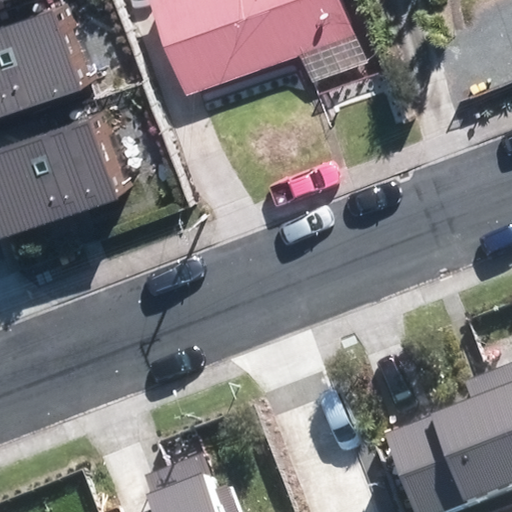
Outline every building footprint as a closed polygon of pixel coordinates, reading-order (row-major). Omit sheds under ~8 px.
[(0,100),(98,68),(75,0),(45,0),(0,15),(0,100)] [(334,0),(154,0),(187,87),(345,29),(334,0)] [(0,170),(17,217),(135,175),(108,101),(0,139),(0,170)] [(431,511),(436,511),(511,483),(511,361),(477,375),(484,393),(398,426),(431,511)] [(175,506),(158,511),(250,511),(237,475),(226,479),(214,449),(161,469),(175,506)]
